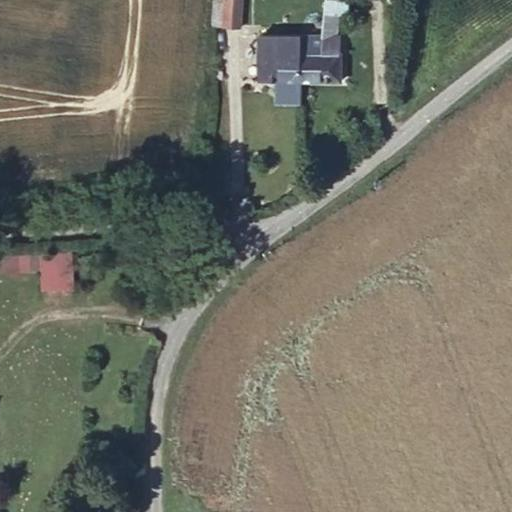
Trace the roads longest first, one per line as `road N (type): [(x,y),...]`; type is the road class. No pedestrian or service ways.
road 1 (tertiary): [(268,238),(167,335),(147,417),(149,511)]
road 2 (tertiary): [(511,40),(402,137),(268,238)]
road 3 (unclassified): [(268,238),(0,232)]
